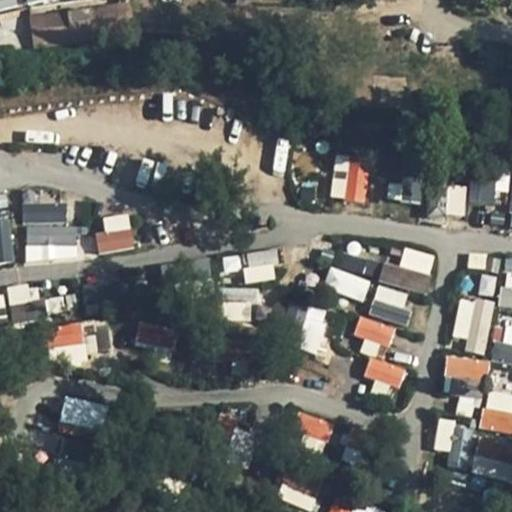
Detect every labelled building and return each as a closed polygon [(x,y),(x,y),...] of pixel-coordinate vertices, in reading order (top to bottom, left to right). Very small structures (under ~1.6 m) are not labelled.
[(0,0),(0,10),(16,7),(14,0),(0,0)] [(98,42),(96,27),(130,24),(128,4),(29,13),(32,48),(98,42)] [(333,159),(332,200),(367,202),(368,160),(333,159)] [(471,203),(501,206),(506,166),(475,162),(471,203)] [(393,199),(419,201),(421,171),(396,169),(393,199)] [(25,261),(79,260),(78,225),(66,226),(65,204),(23,205),(25,261)] [(103,216),(105,231),(94,233),(97,253),(134,247),(129,212),(103,216)] [(9,221),(0,221),(0,263),(13,262),(9,221)] [(403,247),(398,265),(383,261),(378,281),(425,294),(435,255),(403,247)] [(244,254),(248,282),(278,278),(274,250),(244,254)] [(337,250),(332,264),(372,278),(377,264),(337,250)] [(511,258),(506,258),(499,306),(511,307),(511,258)] [(322,288),(364,301),(371,280),(329,267),(322,288)] [(13,323),(39,317),(31,283),(6,289),(13,323)] [(379,285),(368,312),(400,324),(410,297),(379,285)] [(467,337),(465,351),(486,353),(491,300),(457,297),(453,336),(467,337)] [(317,354),(329,310),(309,305),(297,349),(317,354)] [(511,317),(507,316),(501,341),(511,343),(511,317)] [(353,336),(363,338),(360,354),(386,359),(393,324),(357,317),(353,336)] [(139,322),(135,343),(172,350),(176,329),(139,322)] [(84,323),(46,324),(47,362),(85,361),(84,323)] [(511,364),(511,346),(493,345),(492,363),(511,364)] [(399,389),(406,369),(370,357),(363,377),(399,389)] [(443,378),(484,380),(485,359),(444,357),(443,378)] [(444,380),(442,393),(479,397),(480,384),(444,380)] [(511,394),(487,390),(479,428),(511,434),(511,394)] [(101,432),(107,405),(64,396),(59,423),(101,432)] [(297,409),(284,439),(321,455),(334,425),(297,409)] [(433,449),(448,452),(454,421),(439,418),(433,449)] [(510,482),(511,473),(511,444),(478,436),(470,473),(510,482)] [(312,509),(319,486),(284,476),(277,499),(312,509)] [(327,511),(364,511),(367,505),(332,495),(327,511)]
